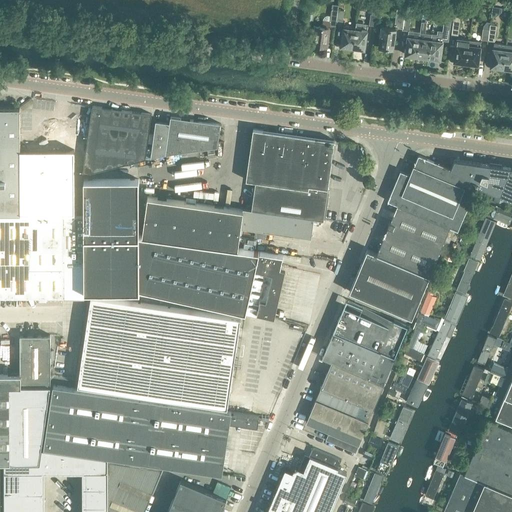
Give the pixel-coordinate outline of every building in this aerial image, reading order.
[(314,25),(313,34),(315,34),(314,43),(315,44),(316,45),(320,45),(321,44),(327,45),(329,27),(336,28),(337,20),(338,9),(339,4),(333,4),(331,15),(330,21),(324,20),(323,26),(314,25)] [(397,8),(395,25),(403,26),(404,18),(405,9),(397,8)] [(338,9),(337,20),(343,21),(345,10),(338,9)] [(369,24),(376,25),(377,14),(371,13),(369,24)] [(432,40),(429,57),(430,59),(434,60),(435,58),(440,59),(443,41),(443,40),(449,40),(452,16),(450,16),(448,15),(446,15),(444,32),(442,31),(437,31),(437,34),(432,33),(432,34),(432,40)] [(454,16),(452,35),(458,36),(461,17),(454,16)] [(403,26),(403,29),(409,30),(406,54),(411,55),(411,57),(415,57),(417,56),(420,38),(421,31),(414,31),(409,30),(411,19),(404,18),(403,26)] [(420,38),(417,56),(422,56),(423,58),(427,59),(428,57),(429,57),(432,40),(432,34),(426,33),(428,22),(422,21),(421,31),(420,38)] [(356,27),(353,49),(360,49),(360,48),(365,49),(368,24),(356,22),(356,27)] [(484,25),(483,28),(482,39),(489,40),(491,23),(486,22),(484,25)] [(495,23),(491,23),(489,40),(495,41),(497,26),(495,25),(495,23)] [(346,48),(353,49),(356,27),(344,25),(341,45),(346,46),(346,48)] [(379,47),(394,49),(396,29),(381,27),(380,40),(379,47)] [(466,62),(470,39),(458,38),(456,53),(455,53),(455,56),(455,61),(459,61),(460,63),(464,63),(466,62)] [(470,39),(466,62),(467,62),(468,64),(472,65),(474,63),(478,64),(479,60),(480,60),(480,56),(479,56),(482,41),(470,39)] [(492,61),(491,66),(496,67),(497,68),(501,69),(502,68),(503,68),(506,45),(495,43),(493,58),(492,58),(492,61)] [(511,45),(506,45),(503,68),(504,68),(505,69),(509,70),(510,69),(511,68),(511,45)] [(83,174),(119,165),(127,110),(93,106),(93,105),(92,105),(83,174)] [(0,214),(21,214),(21,212),(75,212),(75,150),(20,150),(20,108),(0,108),(0,214)] [(127,110),(119,165),(146,158),(152,114),(151,114),(127,110)] [(170,123),(156,121),(151,157),(166,154),(208,148),(218,147),(221,123),(171,116),(170,123)] [(328,187),(334,140),(263,130),(253,128),(246,180),(256,181),(252,209),(243,208),(243,209),(244,209),(314,218),(324,219),(328,187)] [(398,204),(397,206),(449,229),(450,226),(458,230),(468,206),(471,198),(477,184),(476,184),(478,180),(450,168),(419,154),(414,165),(410,174),(401,170),(388,200),(398,204)] [(477,183),(498,192),(508,196),(511,197),(511,166),(455,158),(451,168),(450,168),(478,180),(476,184),(477,184),(477,183)] [(65,292),(85,292),(140,292),(140,288),(139,234),(139,179),(84,179),(84,214),(77,214),(71,252),(65,292)] [(508,196),(498,192),(495,200),(505,204),(508,196)] [(241,227),(244,209),(243,209),(148,196),(143,234),(238,248),(241,227)] [(482,202),(471,198),(468,206),(479,211),(482,202)] [(350,291),(412,317),(443,244),(447,235),(449,229),(397,206),(391,221),(390,220),(388,225),(389,226),(385,235),(384,234),(383,237),(384,237),(377,253),(367,249),(350,291)] [(511,215),(490,206),(486,216),(511,226),(511,215)] [(314,218),(244,209),(241,227),(312,237),(314,218)] [(0,296),(64,296),(64,297),(85,297),(85,292),(65,292),(71,252),(77,214),(21,214),(0,214),(0,296)] [(481,260),(496,222),(486,217),(471,256),(481,260)] [(447,235),(443,244),(444,245),(446,246),(448,247),(454,231),(449,229),(447,235)] [(139,234),(140,288),(269,317),(270,313),(277,315),(287,267),(280,266),(283,255),(283,254),(139,234)] [(453,242),(451,248),(458,251),(461,245),(453,242)] [(448,248),(444,257),(452,260),(455,251),(448,248)] [(457,290),(466,294),(471,284),(469,283),(479,262),(470,258),(465,270),(466,270),(457,290)] [(456,291),(445,318),(457,324),(468,296),(456,291)] [(78,386),(159,398),(227,408),(241,318),(91,295),(78,386)] [(321,387),(316,398),(356,415),(369,420),(373,409),(395,356),(400,344),(409,324),(394,318),(394,319),(347,299),(334,331),(323,357),(332,361),(321,387)] [(499,335),(511,303),(511,301),(505,299),(491,332),(499,335)] [(428,355),(437,360),(447,337),(451,338),(457,325),(443,319),(428,355)] [(20,335),(21,374),(21,385),(51,385),(51,335),(20,335)] [(486,364),(493,347),(494,347),(497,338),(490,335),(486,344),(487,344),(480,361),(486,364)] [(501,347),(510,350),(511,351),(511,343),(504,340),(501,347)] [(424,353),(413,347),(408,345),(405,353),(409,355),(420,360),(424,353)] [(427,356),(417,379),(430,384),(440,362),(427,356)] [(493,371),(503,376),(507,368),(497,364),(493,371)] [(484,369),(477,366),(474,365),(462,394),(472,398),(484,369)] [(0,461),(11,461),(10,385),(10,374),(0,373),(0,461)] [(492,381),(501,385),(505,377),(496,373),(492,381)] [(21,374),(10,374),(10,385),(11,461),(39,462),(43,440),(51,385),(21,385),(21,374)] [(398,374),(394,380),(402,384),(405,377),(398,374)] [(511,378),(496,417),(511,423),(511,378)] [(402,384),(394,380),(391,388),(404,394),(407,386),(402,384)] [(416,380),(406,402),(418,407),(428,384),(416,380)] [(108,457),(163,465),(172,467),(172,466),(173,466),(222,474),(230,421),(238,422),(238,423),(258,426),(259,415),(53,385),(44,447),(108,457)] [(396,392),(390,389),(387,393),(394,397),(396,392)] [(316,398),(306,422),(307,422),(329,431),(326,439),(356,451),(359,444),(369,420),(356,415),(316,398)] [(487,414),(490,408),(492,402),(482,398),(480,404),(482,404),(479,410),(487,414)] [(472,404),(461,399),(448,430),(459,434),(472,404)] [(390,438),(400,443),(413,411),(403,407),(390,438)] [(380,414),(379,418),(373,433),(383,436),(386,430),(385,430),(388,422),(386,421),(387,417),(380,414)] [(511,428),(488,418),(477,446),(511,460),(511,428)] [(471,427),(469,431),(467,431),(465,436),(470,438),(474,428),(471,427)] [(436,461),(443,464),(454,438),(446,435),(436,461)] [(388,442),(376,471),(385,475),(391,462),(392,463),(398,447),(388,442)] [(465,472),(465,474),(503,490),(511,493),(511,460),(477,446),(467,469),(465,472)] [(42,447),(39,463),(4,463),(4,471),(45,471),(84,471),(108,471),(108,457),(44,447),(42,447)] [(330,511),(347,472),(338,468),(342,459),(313,447),(309,457),(304,470),(302,475),(285,468),(270,504),(266,511),(330,511)] [(118,511),(143,511),(163,465),(108,457),(108,508),(118,511)] [(459,461),(456,469),(463,472),(466,464),(459,461)] [(358,466),(355,474),(363,478),(367,470),(358,466)] [(433,500),(445,470),(438,467),(425,497),(433,500)] [(511,511),(511,493),(503,490),(465,474),(458,471),(458,470),(457,470),(453,480),(457,482),(445,510),(450,511),(472,511),(473,511),(474,511),(511,511)] [(45,492),(45,471),(4,471),(4,492),(45,492)] [(108,471),(84,471),(84,487),(108,487),(108,471)] [(375,473),(364,500),(372,504),(383,477),(375,473)] [(196,509),(204,488),(181,479),(173,499),(196,509)] [(84,487),(84,505),(108,505),(108,487),(84,487)] [(196,509),(203,511),(220,511),(227,498),(204,488),(196,509)] [(44,511),(45,492),(4,492),(5,504),(4,511),(44,511)] [(344,501),(349,504),(354,505),(356,499),(347,495),(344,501)] [(194,511),(196,509),(173,499),(167,511),(194,511)] [(373,511),(375,507),(371,505),(363,502),(359,511),(373,511)]
